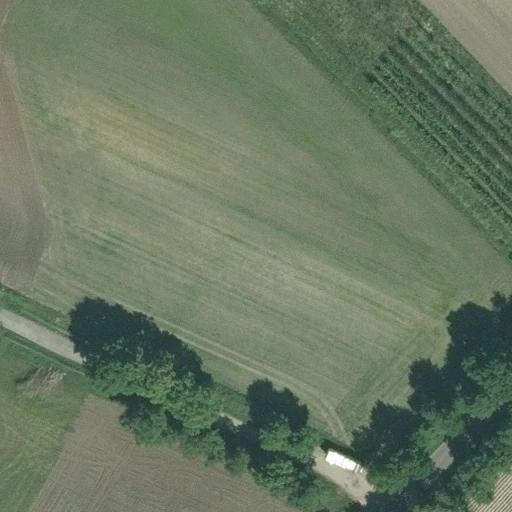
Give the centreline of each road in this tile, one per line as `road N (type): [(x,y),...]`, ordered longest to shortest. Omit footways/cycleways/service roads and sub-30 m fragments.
road 1 (unclassified): [(391,511),(318,462),(0,314)]
road 2 (residential): [(511,388),(398,511)]
